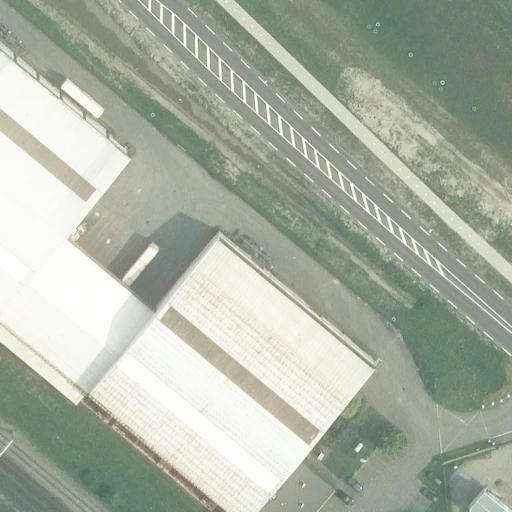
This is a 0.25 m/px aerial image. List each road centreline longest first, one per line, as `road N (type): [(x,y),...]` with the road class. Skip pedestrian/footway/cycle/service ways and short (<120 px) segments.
road 1 (unclassified): [(125,0),(276,137),(451,277)]
road 2 (unclassified): [(451,277),(170,0)]
